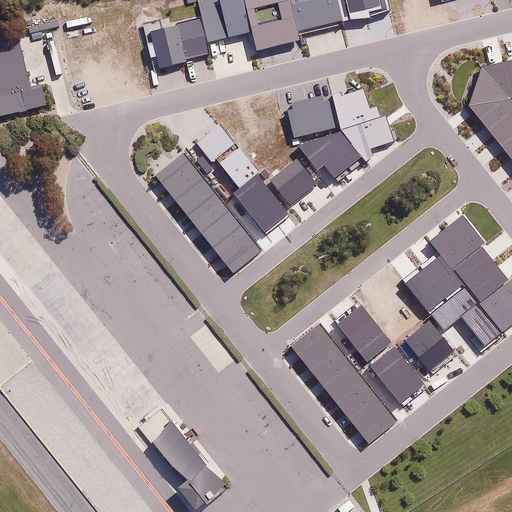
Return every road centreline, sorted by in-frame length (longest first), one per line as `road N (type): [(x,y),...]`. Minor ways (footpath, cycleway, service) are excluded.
road 1 (residential): [(221,299),(100,142),(98,129),(108,118),(400,49)]
road 2 (residential): [(511,347),(356,467),(264,352)]
road 3 (residential): [(221,299),(434,126)]
road 4 (residential): [(264,352),(479,182)]
